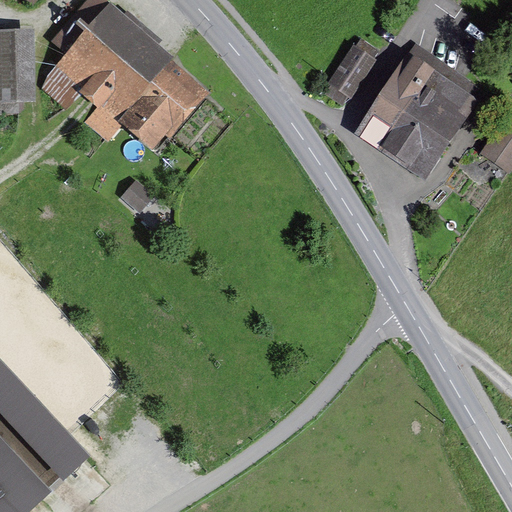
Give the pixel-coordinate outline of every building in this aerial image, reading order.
[(102,102),(153,146),(194,97),(163,70),(171,61),(138,32),(141,28),(128,17),(124,21),(99,0),(93,0),(61,39),(76,51),(44,89),(66,108),(85,91),(100,105),(102,102)] [(0,113),(17,113),(17,37),(0,37),(0,113)] [(361,40),(327,92),(344,103),(379,51),(361,40)] [(477,90),(419,49),(361,135),(393,157),(395,154),(401,158),(405,152),(426,167),(477,90)] [(511,138),(499,130),(483,154),(509,172),(511,167),(511,138)] [(155,198),(137,182),(122,199),(141,215),(155,198)] [(0,367),(0,511),(25,511),(84,457),(0,367)]
